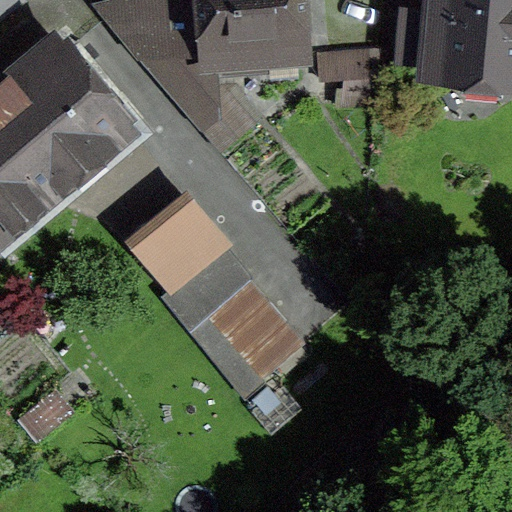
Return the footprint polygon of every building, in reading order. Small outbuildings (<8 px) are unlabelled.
[(140,0),(141,7),(166,6),(168,45),(211,43),(218,43),(219,71),(267,68),(266,39),(296,38),(293,0),(140,0)] [(404,9),(400,59),(511,68),(511,0),(435,0),(435,11),(404,9)] [(0,81),(0,210),(116,113),(53,38),(0,81)] [(211,43),(168,45),(134,47),(222,150),(255,120),(227,83),(213,83),(211,43)] [(197,269),(210,285),(238,261),(187,198),(137,239),(175,286),(197,269)] [(305,340),(249,278),(208,315),(264,377),(305,340)] [(343,307),(305,342),(321,359),(359,325),(343,307)] [(56,386),(18,418),(39,442),(77,410),(56,386)]
